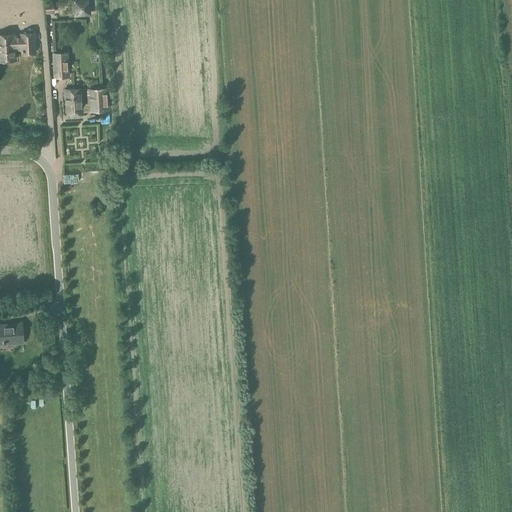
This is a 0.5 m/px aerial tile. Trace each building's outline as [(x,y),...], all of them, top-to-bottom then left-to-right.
[(87,0),(75,1),(76,14),(88,13),(87,0)] [(35,53),(33,33),(0,35),(0,60),(15,59),(15,50),(22,49),(22,53),(35,53)] [(54,78),(68,77),(67,54),(53,54),(54,78)] [(101,89),(88,90),(89,102),(89,112),(103,112),(103,111),(109,111),(107,89),(101,89)] [(66,104),(63,104),(64,114),(85,112),(89,112),(89,102),(85,102),(84,91),(65,93),(66,104)] [(0,344),(23,343),(22,323),(0,324),(0,344)]
